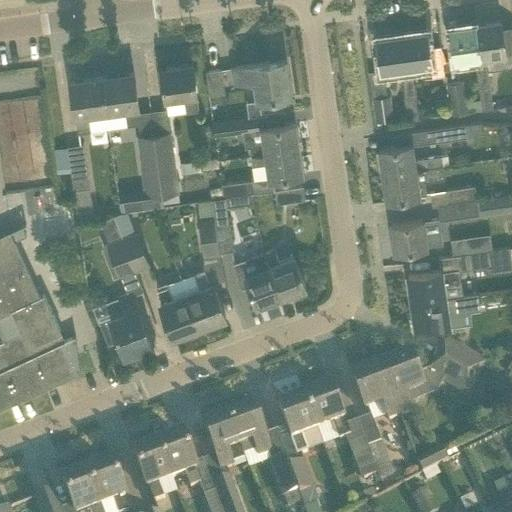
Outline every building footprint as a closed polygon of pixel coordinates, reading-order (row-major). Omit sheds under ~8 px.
[(501,20),(476,23),(480,55),(482,65),(487,65),(488,69),(511,65),(511,54),(506,55),(501,20)] [(476,23),(450,27),(455,59),(480,55),(476,23)] [(402,34),(406,65),(430,62),(432,76),(444,75),(440,44),(429,46),(427,30),(402,34)] [(381,68),(406,65),(402,34),(377,37),(381,68)] [(258,99),(270,97),(290,94),(285,58),(233,66),(236,82),(256,79),(258,99)] [(199,109),(193,63),(161,67),(165,98),(183,95),(186,111),(199,109)] [(487,65),(482,65),(476,66),(479,86),(485,86),(486,88),(490,87),(488,69),(487,65)] [(225,92),(224,87),(221,67),(206,70),(209,94),(225,92)] [(133,71),(102,76),(106,109),(124,107),(127,124),(140,123),(138,106),(138,105),(133,71)] [(405,99),(416,98),(413,75),(402,76),(405,99)] [(102,76),(70,80),(75,114),(78,131),(109,127),(106,109),(102,76)] [(459,80),(447,81),(446,81),(449,104),(450,113),(468,110),(463,79),(459,80)] [(490,87),(486,88),(485,86),(479,86),(482,109),(493,107),(490,87)] [(392,118),(390,98),(389,94),(373,97),(377,120),(392,118)] [(419,117),(416,98),(405,99),(408,119),(419,117)] [(215,135),(259,128),(257,114),(213,120),(215,135)] [(443,164),(441,154),(429,155),(414,158),(412,144),(483,133),(481,120),(395,133),(397,145),(379,147),(383,173),(443,164)] [(298,147),(294,121),(262,126),(265,142),(249,144),(251,154),(298,147)] [(154,133),(164,201),(179,199),(178,192),(180,192),(171,131),(154,133)] [(148,203),(164,201),(154,133),(136,136),(145,196),(147,196),(148,203)] [(67,146),(78,216),(94,214),(88,174),(83,143),(67,146)] [(302,173),(298,147),(251,154),(253,165),(254,178),(222,184),(224,196),(252,192),(274,189),(273,177),(302,173)] [(218,157),(197,160),(180,161),(182,173),(199,171),(209,170),(208,168),(219,166),(218,157)] [(383,173),(387,199),(427,193),(425,180),(444,177),(443,164),(383,173)] [(437,204),(438,205),(477,199),(475,184),(430,191),(432,205),(437,204)] [(274,189),(276,202),(305,198),(303,185),(274,189)] [(224,196),(212,198),(219,251),(233,249),(229,225),(227,206),(253,202),(252,192),(224,196)] [(505,211),(502,195),(483,199),(485,214),(505,211)] [(219,251),(212,198),(198,200),(201,218),(205,252),(219,251)] [(477,199),(438,205),(440,219),(479,213),(477,199)] [(135,268),(149,263),(138,231),(136,232),(127,209),(115,214),(135,268)] [(135,268),(115,214),(101,219),(110,241),(102,244),(114,276),(135,268)] [(395,250),(415,247),(426,246),(426,245),(443,243),(441,232),(425,234),(422,218),(391,222),(395,250)] [(0,404),(18,396),(19,398),(20,398),(19,396),(46,383),(47,385),(48,385),(47,383),(77,368),(78,372),(79,371),(74,333),(73,333),(73,335),(61,340),(57,332),(61,330),(44,293),(40,295),(18,248),(9,229),(11,228),(10,227),(0,231),(0,404)] [(264,250),(281,295),(305,285),(294,255),(279,261),(274,246),(264,250)] [(510,246),(482,250),(467,252),(469,268),(485,266),(485,271),(511,267),(511,259),(510,246)] [(264,250),(254,254),(234,261),(238,277),(242,286),(249,283),(249,285),(257,304),(281,295),(264,250)] [(200,287),(187,292),(199,325),(225,316),(213,282),(211,283),(205,267),(194,271),(200,287)] [(462,294),(460,279),(459,267),(442,269),(441,268),(428,270),(408,272),(412,301),(462,294)] [(173,335),(199,325),(187,292),(174,296),(168,280),(157,285),(163,301),(160,302),(173,335)] [(111,316),(99,321),(108,343),(119,339),(125,354),(151,344),(144,325),(132,290),(121,294),(126,311),(111,316)] [(478,292),(462,294),(412,301),(416,330),(449,326),(449,325),(456,324),(461,311),(480,308),(478,292)] [(444,348),(436,362),(473,383),(474,382),(473,382),(475,380),(484,364),(469,356),(447,343),(444,348)] [(409,357),(381,368),(400,418),(412,414),(409,406),(405,397),(421,391),(424,397),(434,393),(439,383),(442,385),(465,397),(473,383),(436,362),(430,373),(428,372),(417,376),(409,357)] [(390,422),(400,418),(381,368),(353,378),(366,412),(383,405),(390,422)] [(493,393),(511,404),(511,379),(504,374),(493,393)] [(331,387),(305,397),(318,432),(333,426),(339,442),(350,438),(331,387)] [(305,397),(278,407),(297,457),(307,454),(301,438),(318,432),(305,397)] [(229,416),(240,447),(243,457),(258,452),(259,457),(270,453),(253,408),(229,416)] [(229,416),(205,425),(221,471),(232,467),(227,451),(240,447),(229,416)] [(376,475),(378,475),(380,481),(394,476),(371,417),(357,423),(364,441),(363,441),(376,475)] [(158,444),(171,480),(184,475),(190,490),(200,486),(194,471),(196,471),(182,434),(158,444)] [(363,441),(348,447),(361,481),(376,475),(363,441)] [(158,485),(171,480),(158,444),(133,453),(147,489),(149,488),(155,503),(164,500),(158,485)] [(302,504),(289,469),(285,458),(269,464),(282,498),(284,497),(288,508),(302,504)] [(87,471),(102,511),(128,511),(123,498),(125,497),(111,461),(87,471)] [(302,504),(305,511),(320,511),(317,503),(318,503),(309,479),(306,480),(300,465),(289,469),(302,504)] [(91,511),(102,511),(87,471),(62,480),(74,511),(85,511),(91,510),(91,511)] [(511,499),(511,475),(503,480),(511,499)] [(223,511),(241,511),(230,479),(214,485),(216,492),(223,511)] [(511,499),(503,480),(493,485),(499,498),(498,498),(504,510),(511,506),(511,499)] [(439,511),(423,483),(408,492),(412,499),(411,499),(418,511),(439,511)] [(383,511),(402,511),(406,510),(396,492),(394,493),(393,491),(379,498),(381,500),(378,502),(383,511)] [(59,511),(60,511),(52,492),(35,499),(40,511),(59,511)] [(223,511),(216,492),(204,497),(208,511),(223,511)] [(479,511),(472,497),(460,502),(464,511),(479,511)]
